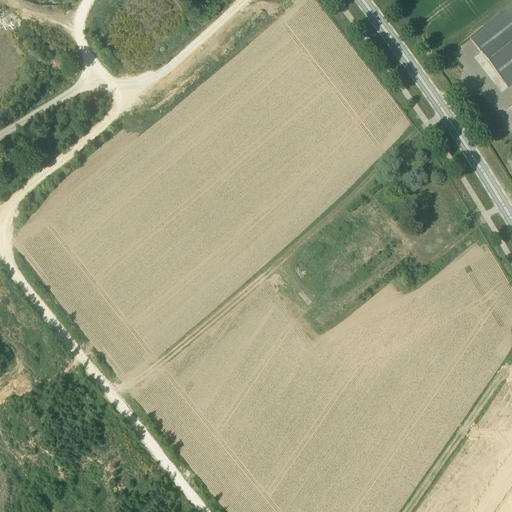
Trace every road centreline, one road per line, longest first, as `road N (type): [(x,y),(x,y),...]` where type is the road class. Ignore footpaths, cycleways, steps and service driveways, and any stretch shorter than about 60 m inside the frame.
road 1 (track): [(0,243),(2,257),(206,511)]
road 2 (track): [(3,0),(61,17),(118,96),(112,114),(22,188),(0,223)]
road 3 (secondary): [(511,219),(360,0)]
